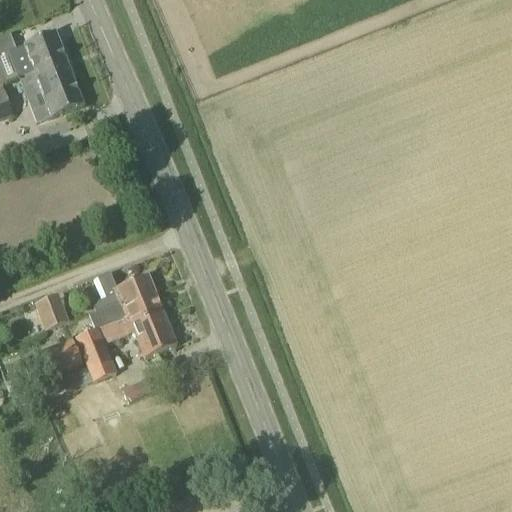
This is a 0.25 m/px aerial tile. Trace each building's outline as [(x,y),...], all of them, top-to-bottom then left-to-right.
[(46,20),(9,34),(15,48),(51,34),(46,20)] [(20,82),(65,62),(55,36),(24,49),(24,51),(9,57),(20,82)] [(83,109),(65,62),(20,82),(28,101),(42,95),(53,122),(83,109)] [(0,122),(15,117),(4,90),(0,91),(0,122)] [(116,292),(110,276),(93,283),(101,303),(91,307),(95,317),(107,312),(107,313),(121,306),(123,311),(155,298),(148,279),(116,292)] [(45,334),(67,325),(57,298),(34,307),(45,334)] [(163,316),(155,298),(123,311),(121,306),(107,313),(107,312),(95,317),(91,319),(96,333),(118,325),(119,328),(129,325),(131,329),(163,316)] [(76,341),(87,370),(93,384),(114,375),(102,347),(134,334),(145,362),(177,349),(163,316),(131,329),(129,325),(119,328),(118,325),(96,333),(76,341)] [(72,343),(38,356),(49,383),(82,370),(72,343)] [(151,398),(159,395),(155,381),(146,384),(151,398)] [(142,384),(122,391),(126,403),(147,396),(142,384)]
